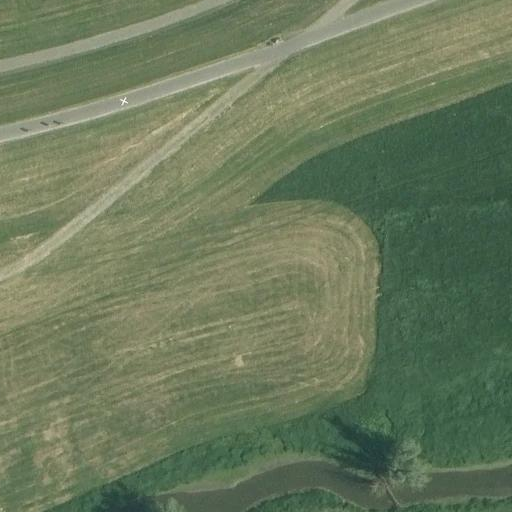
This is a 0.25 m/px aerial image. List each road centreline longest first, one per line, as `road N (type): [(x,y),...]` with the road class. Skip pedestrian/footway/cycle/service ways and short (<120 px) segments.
road 1 (track): [(0,274),(41,252),(353,0)]
road 2 (track): [(0,67),(216,0)]
